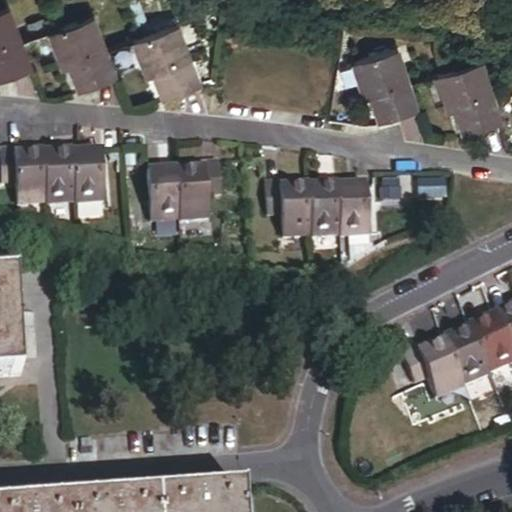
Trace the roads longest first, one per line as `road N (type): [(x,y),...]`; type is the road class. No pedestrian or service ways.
road 1 (residential): [(7,117),(138,123),(511,175)]
road 2 (residential): [(301,463),(310,399),(340,347),(379,318),(511,251)]
road 3 (residential): [(0,485),(301,463)]
road 4 (unknown): [(69,480),(64,306)]
